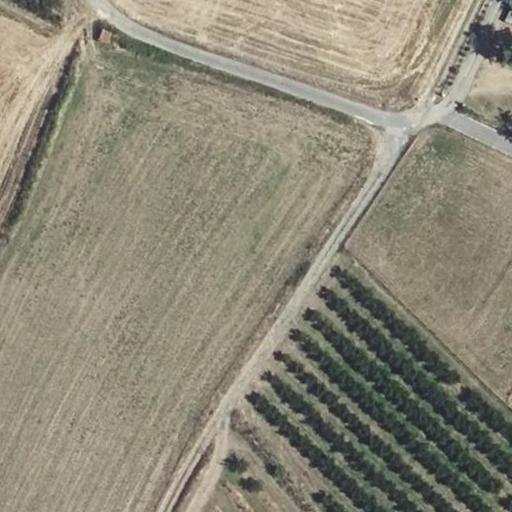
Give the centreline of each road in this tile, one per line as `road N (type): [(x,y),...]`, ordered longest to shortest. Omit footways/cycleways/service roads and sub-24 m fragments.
road 1 (track): [(464,0),(171,511)]
road 2 (unclassified): [(83,0),(193,51)]
